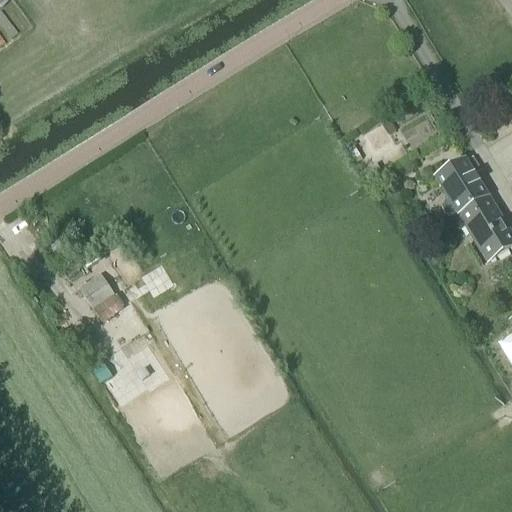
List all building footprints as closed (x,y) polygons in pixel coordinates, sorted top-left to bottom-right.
[(465,161),(434,181),(446,200),(441,210),(445,218),(457,218),(458,220),(462,226),(493,206),(489,200),(465,161)] [(511,236),(493,206),(462,226),(488,268),(511,253),(511,236)] [(86,271),(100,261),(95,255),(81,265),(86,271)] [(62,276),(66,282),(79,273),(74,267),(62,276)] [(123,312),(113,298),(100,278),(80,292),(103,326),(123,312)]
